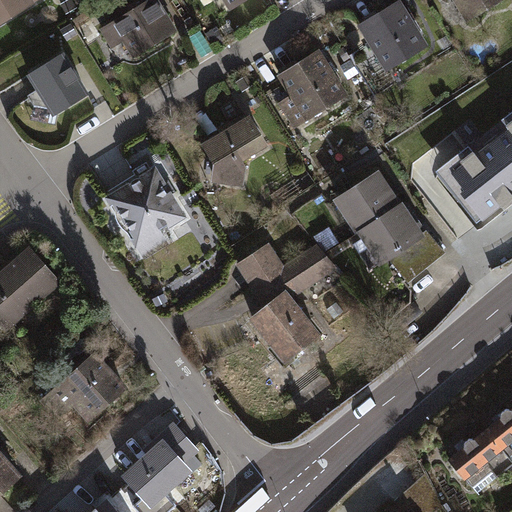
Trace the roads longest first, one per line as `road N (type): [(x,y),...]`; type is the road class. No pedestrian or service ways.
road 1 (residential): [(323,0),(37,188)]
road 2 (primary): [(511,297),(278,496)]
road 3 (residential): [(37,188),(189,380)]
road 4 (residential): [(189,380),(37,511)]
road 5 (residential): [(189,380),(278,496)]
